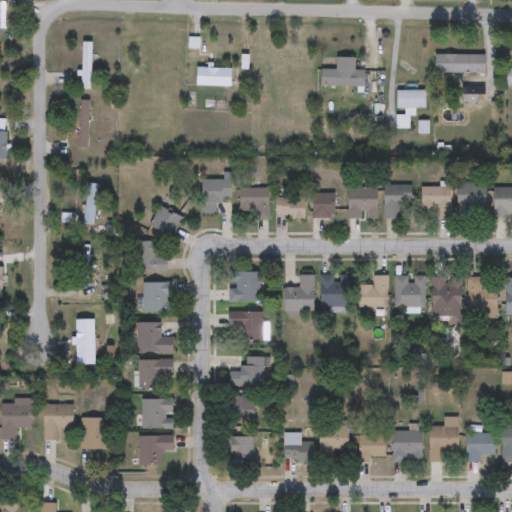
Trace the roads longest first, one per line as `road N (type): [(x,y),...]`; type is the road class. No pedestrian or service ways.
road 1 (residential): [(511,490),(95,479),(0,463)]
road 2 (residential): [(53,16),(115,5),(511,19)]
road 3 (residential): [(53,16),(40,48),(41,351)]
road 4 (residential): [(511,249),(267,245),(209,257)]
road 5 (residential): [(212,511),(205,451),(209,257)]
